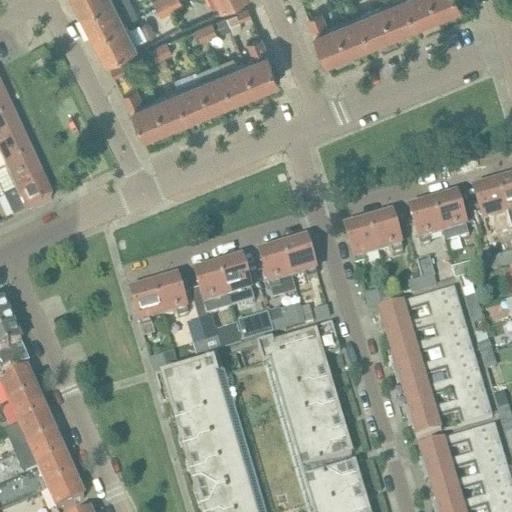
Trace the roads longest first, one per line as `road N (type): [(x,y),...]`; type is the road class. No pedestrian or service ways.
road 1 (residential): [(407,511),(317,217)]
road 2 (residential): [(121,511),(6,253)]
road 3 (residential): [(142,195),(56,20),(45,7),(28,7),(0,22)]
road 4 (residential): [(121,275),(317,217)]
road 5 (residential): [(321,123),(508,48)]
road 6 (residential): [(317,217),(490,164)]
road 7 (residential): [(142,195),(294,135)]
road 8 (unknown): [(242,358),(286,511)]
road 9 (residential): [(6,253),(142,195)]
road 10 (residential): [(321,123),(271,0)]
